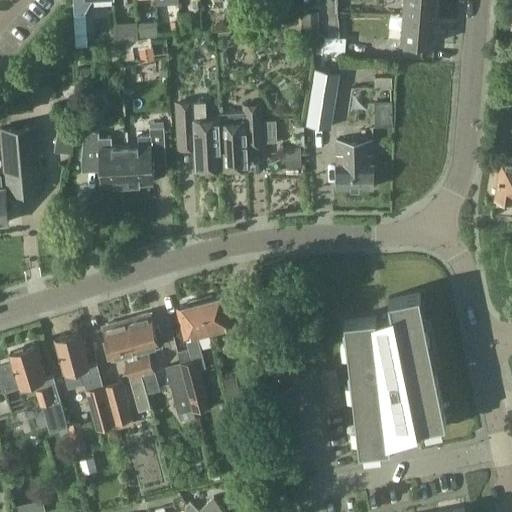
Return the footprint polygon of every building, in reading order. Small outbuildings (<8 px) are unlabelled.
[(113,2),(113,0),(73,0),(75,16),(85,16),(92,3),(113,2)] [(437,18),(438,0),(404,0),(403,15),(437,18)] [(179,13),(180,20),(180,31),(192,31),(191,12),(179,13)] [(305,34),(319,34),(319,12),(305,12),(305,34)] [(435,44),(437,18),(403,15),(401,41),(435,44)] [(180,33),(180,31),(180,20),(171,20),(172,33),(180,33)] [(338,21),(328,21),(329,36),(339,36),(338,21)] [(136,74),(154,72),(151,43),(133,46),(136,74)] [(322,122),(330,83),(310,79),(302,118),(322,122)] [(392,79),(375,79),(375,102),(393,102),(392,79)] [(8,113),(35,111),(33,89),(6,92),(8,113)] [(222,166),(220,122),(220,118),(208,119),(207,100),(177,102),(180,151),(195,150),(196,168),(222,166)] [(220,122),(222,166),(248,165),(247,146),(265,145),(265,142),(275,141),(274,121),(265,121),(264,103),(243,104),(243,111),(220,113),(220,118),(220,122)] [(5,186),(0,186),(0,222),(8,221),(5,194),(44,189),(39,126),(0,130),(5,186)] [(125,145),(127,183),(153,182),(152,168),(167,167),(165,127),(150,128),(150,134),(139,135),(139,144),(125,145)] [(127,183),(125,145),(113,145),(112,137),(100,138),(100,131),(85,132),(83,159),(84,171),(100,170),(101,185),(127,183)] [(337,187),(373,187),(372,139),(337,139),(337,187)] [(295,147),(281,148),(282,168),(302,167),(301,147),(295,147)] [(511,160),(502,159),(496,197),(511,198),(511,160)] [(446,419),(423,306),(420,290),(388,296),(392,311),(376,319),(376,317),(344,321),(359,452),(391,448),(390,435),(414,423),(415,426),(446,419)] [(297,293),(286,294),(289,312),(300,311),(297,293)] [(200,300),(208,331),(219,328),(222,348),(234,346),(232,325),(224,294),(213,297),(200,300)] [(198,333),(208,331),(200,300),(189,302),(177,305),(185,337),(187,336),(193,360),(180,363),(188,391),(193,409),(210,405),(200,368),(207,367),(198,333)] [(127,321),(134,350),(145,348),(162,343),(157,325),(155,326),(151,314),(148,315),(148,312),(137,315),(138,318),(127,321)] [(149,407),(141,376),(137,359),(134,350),(127,321),(117,324),(116,321),(105,324),(106,327),(103,327),(107,340),(105,340),(109,357),(123,353),(138,410),(149,407)] [(115,424),(104,386),(97,361),(89,363),(80,331),(55,338),(67,381),(83,376),(97,429),(115,424)] [(39,362),(34,345),(9,353),(19,384),(34,380),(42,405),(43,405),(61,399),(53,374),(45,376),(40,362),(39,362)] [(137,359),(141,376),(156,372),(152,355),(137,359)] [(174,395),(188,391),(180,363),(166,367),(174,395)] [(328,407),(343,404),(336,371),(321,374),(328,407)] [(104,386),(115,424),(129,420),(118,382),(104,386)] [(61,399),(43,405),(52,431),(68,426),(61,399)] [(193,409),(179,413),(181,420),(194,416),(193,409)] [(129,420),(115,424),(116,429),(130,425),(129,420)] [(83,435),(71,438),(75,452),(87,449),(83,435)] [(143,459),(162,452),(157,438),(138,445),(143,459)] [(93,454),(78,457),(82,472),(97,468),(93,454)] [(100,464),(103,476),(120,471),(117,460),(100,464)] [(189,511),(228,511),(214,497),(199,511),(190,502),(185,507),(189,511)] [(245,511),(235,501),(226,510),(228,511),(245,511)]
